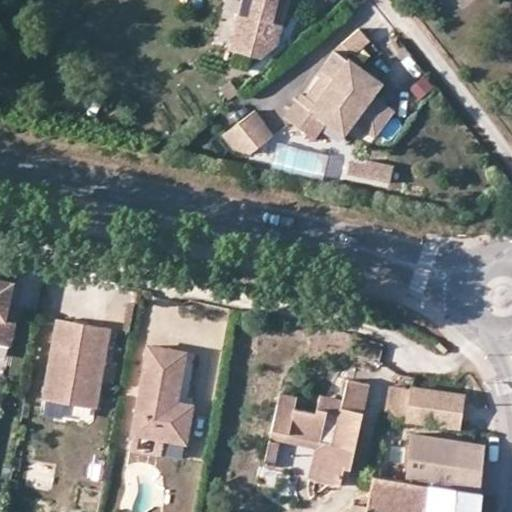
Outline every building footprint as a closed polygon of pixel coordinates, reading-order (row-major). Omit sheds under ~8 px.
[(233,45),(245,0),(239,0),(227,43),(233,45)] [(286,0),(245,0),(233,45),(259,52),(275,40),(279,26),(269,24),(267,30),(259,28),(262,16),(271,18),(280,21),(286,0)] [(280,21),(271,18),(269,24),(279,26),(280,21)] [(357,27),(341,41),(344,45),(351,52),(367,39),(357,27)] [(341,41),(333,48),(338,52),(344,45),(341,41)] [(376,87),(357,73),(361,67),(347,56),(346,58),(338,52),(333,48),(315,74),(319,77),(327,83),(313,102),(305,96),(300,92),(283,115),(313,137),(325,120),(342,133),(352,119),(373,135),(393,109),(372,93),(376,87)] [(381,81),(361,67),(357,73),(376,87),(381,81)] [(418,97),(433,84),(422,71),(407,85),(418,97)] [(327,83),(319,77),(305,96),(313,102),(327,83)] [(263,120),(253,107),(221,133),(233,147),(249,151),(272,132),(262,120),(263,120)] [(387,181),(392,161),(366,155),(364,161),(348,158),(345,170),(387,181)] [(4,316),(17,257),(0,253),(0,339),(2,340),(8,342),(13,318),(4,316)] [(132,316),(136,289),(116,286),(111,312),(132,316)] [(109,325),(57,316),(43,396),(74,401),(95,405),(109,325)] [(187,353),(146,347),(129,450),(183,460),(192,406),(186,404),(193,361),(191,361),(192,354),(187,353)] [(280,397),(273,432),(326,443),(319,483),(342,487),(346,468),(352,468),(366,385),(346,382),(343,404),(341,414),(318,410),(316,415),(296,411),(297,400),(280,397)] [(413,386),(412,390),(389,386),(385,411),(408,414),(408,419),(461,427),(465,394),(413,386)] [(114,411),(117,390),(103,388),(100,408),(114,411)] [(320,400),(318,410),(341,414),(343,404),(320,400)] [(273,432),(272,440),(316,449),(311,481),(319,483),(326,443),(273,432)] [(413,433),(407,480),(482,492),(487,444),(413,433)] [(382,511),(382,510),(398,511),(479,511),(482,492),(407,480),(374,475),(367,511),(382,511)]
